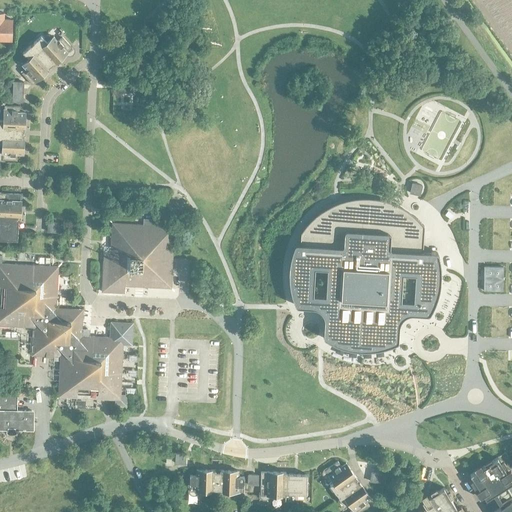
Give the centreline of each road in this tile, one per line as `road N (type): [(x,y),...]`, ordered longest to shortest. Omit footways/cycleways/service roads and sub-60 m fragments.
road 1 (residential): [(237,450),(235,338),(217,316),(103,306),(89,294),(93,58)]
road 2 (residential): [(473,184),(474,402)]
road 3 (residential): [(237,450),(369,439),(395,426)]
road 4 (residential): [(43,184),(46,104),(93,58)]
road 5 (residential): [(116,425),(168,427),(237,450)]
road 6 (residential): [(0,464),(116,425)]
